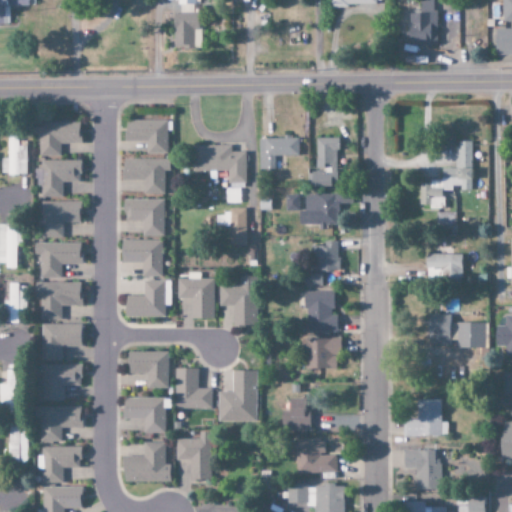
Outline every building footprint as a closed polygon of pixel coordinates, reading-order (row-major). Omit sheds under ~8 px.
[(435,44),(434,0),(419,0),(419,2),(409,3),(410,33),(401,33),(401,45),(435,44)] [(199,47),(198,13),(173,13),(173,47),(199,47)] [(166,121),(124,121),(124,142),(145,142),(145,155),(166,155),(166,121)] [(38,157),(59,157),(59,144),(79,144),(79,123),(32,123),(32,135),(38,135),(38,157)] [(8,159),(1,159),(1,175),(27,175),(26,147),(18,147),(18,136),(7,136),(8,159)] [(297,157),(297,138),(258,139),(258,169),(273,169),(273,157),(297,157)] [(470,142),(455,142),(455,169),(440,169),(441,182),(418,183),(419,208),(441,207),(441,192),(451,191),(451,186),(459,186),(459,191),(471,191),(470,142)] [(245,184),(245,153),(231,153),(230,146),(191,147),(191,172),(227,171),(228,184),(245,184)] [(142,195),(165,196),(166,160),(122,159),(121,181),(142,181),(142,195)] [(80,162),(41,161),(40,198),(61,198),(61,183),(79,183),(80,162)] [(298,196),(285,195),(284,211),(298,211),(298,196)] [(299,226),(325,226),(325,225),(336,225),(336,195),(304,195),(304,211),(299,211),(299,226)] [(141,236),(162,237),(162,201),(123,200),(123,221),(141,222),(141,236)] [(62,238),(62,224),(79,223),(79,202),(40,202),(41,239),(62,238)] [(229,247),(245,246),(244,210),(223,211),(223,227),(228,227),(229,247)] [(455,233),(454,213),(436,213),(436,233),(455,233)] [(0,267),(16,267),(17,225),(0,224),(0,267)] [(141,278),(160,278),(161,241),(121,240),(120,263),(141,264),(141,278)] [(337,271),(338,242),(323,242),(323,247),(312,247),(311,271),(337,271)] [(38,279),(60,279),(60,264),(79,265),(80,244),(33,243),(33,255),(39,255),(38,279)] [(426,281),(461,281),(461,255),(425,255),(426,281)] [(213,319),(213,279),(199,279),(199,274),(187,274),(187,280),(177,280),(177,300),(190,300),(191,320),(213,319)] [(303,286),(321,286),(321,274),(303,274),(303,286)] [(255,327),(254,277),(239,277),(239,286),(218,286),(218,307),(232,307),(232,327),(255,327)] [(125,318),(164,317),(164,306),(170,306),(170,281),(143,282),(143,297),(124,297),(125,318)] [(79,283),(33,284),(34,300),(39,300),(39,321),(60,320),(60,307),(80,306),(79,283)] [(7,302),(2,302),(2,324),(18,324),(18,311),(25,311),(25,285),(8,285),(7,302)] [(336,332),(335,315),(332,315),(332,292),(305,293),(305,333),(336,332)] [(484,324),(449,324),(449,315),(427,315),(427,345),(456,344),(456,349),(484,349),(484,324)] [(60,361),(61,347),(80,347),(80,325),(40,324),(40,361),(60,361)] [(335,370),(336,354),(339,354),(340,340),(302,339),(301,369),(335,370)] [(146,389),(167,388),(166,352),(127,353),(127,374),(145,374),(146,389)] [(80,365),(41,365),(42,402),(64,402),(63,387),(80,386),(80,365)] [(174,409),(211,410),(211,390),(196,389),(197,370),(175,369),(174,409)] [(6,385),(0,384),(0,409),(17,409),(15,370),(5,370),(6,385)] [(217,393),(218,423),(256,422),(255,371),(231,371),(231,392),(217,393)] [(163,399),(122,398),(122,419),(143,420),(143,434),(163,434),(163,399)] [(289,399),(288,412),(282,412),(281,430),(327,432),(328,412),(306,411),(307,400),(289,399)] [(447,436),(446,423),(440,423),(440,400),(415,401),(415,420),(402,420),(402,437),(447,436)] [(80,408),(34,407),(34,419),(40,419),(39,442),(61,443),(61,428),(79,429),(80,408)] [(189,461),(189,482),(210,482),(210,433),(199,433),(199,440),(175,440),(175,461),(189,461)] [(169,483),(169,466),(164,466),(164,443),(142,443),(143,457),(122,457),(122,483),(169,483)] [(335,456),(317,457),(317,446),(295,447),(296,474),(335,474),(335,456)] [(41,484),(61,484),(61,469),(79,469),(79,448),(41,448),(40,456),(36,456),(36,471),(41,471),(41,484)] [(415,490),(440,490),(440,451),(402,451),(403,470),(415,470),(415,490)] [(342,511),(343,485),(287,486),(287,508),(313,508),(313,511),(342,511)] [(80,488),(42,488),(41,511),(62,511),(63,509),(80,510),(80,488)] [(483,511),(483,497),(466,497),(466,511),(457,511),(483,511)] [(444,511),(445,508),(423,508),(423,502),(407,502),(406,511),(444,511)]
